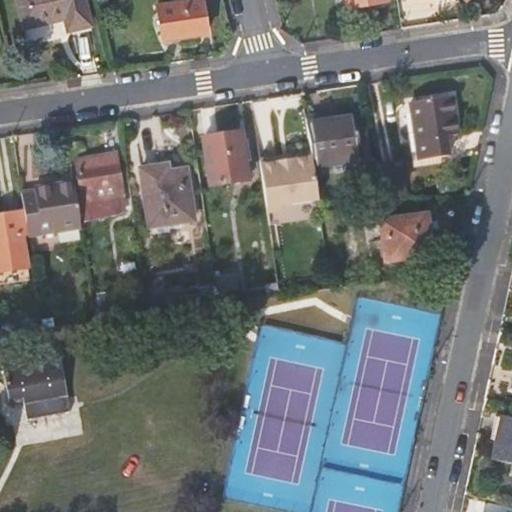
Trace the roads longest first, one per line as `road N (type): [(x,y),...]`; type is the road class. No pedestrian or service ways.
road 1 (residential): [(511,142),(433,511)]
road 2 (residential): [(0,113),(270,73)]
road 3 (residential): [(270,73),(511,37)]
